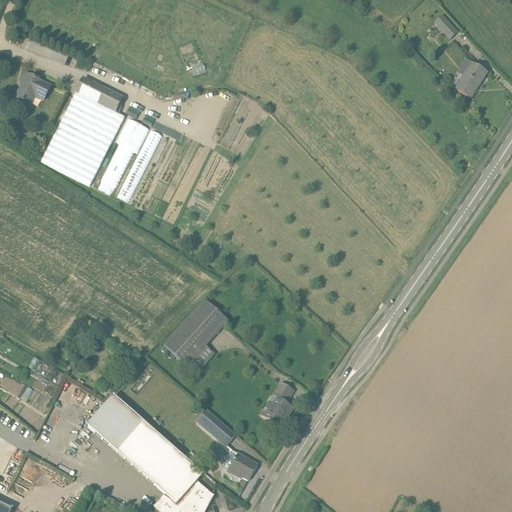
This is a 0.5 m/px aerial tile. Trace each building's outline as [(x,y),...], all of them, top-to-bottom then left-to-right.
[(449,41),(458,33),(442,16),(433,24),(449,41)] [(470,99),(487,73),(471,64),(455,89),(470,99)] [(44,103),(51,88),(28,76),(16,99),(31,107),(35,98),(44,103)] [(89,188),(107,153),(124,118),(116,114),(123,99),(83,78),(75,94),(76,95),(41,164),(89,188)] [(136,153),(148,130),(127,120),(115,143),(119,145),(97,188),(112,195),(133,152),(136,153)] [(119,198),(129,203),(152,151),(142,147),(119,198)] [(199,377),(217,357),(208,349),(231,323),(206,302),(166,348),(199,377)] [(289,399),(280,393),(277,398),(274,396),(261,417),(266,420),(281,430),(286,422),(285,421),(293,409),(286,404),(289,399)] [(202,475),(114,398),(115,397),(114,396),(86,428),(87,428),(88,428),(165,495),(154,508),(154,507),(153,507),(158,511),(205,511),(214,496),(213,496),(213,497),(197,483),(203,475),(202,475)] [(229,448),(238,438),(209,413),(200,424),(229,448)] [(248,482),(257,467),(238,455),(227,472),(240,480),(241,477),(248,482)]
